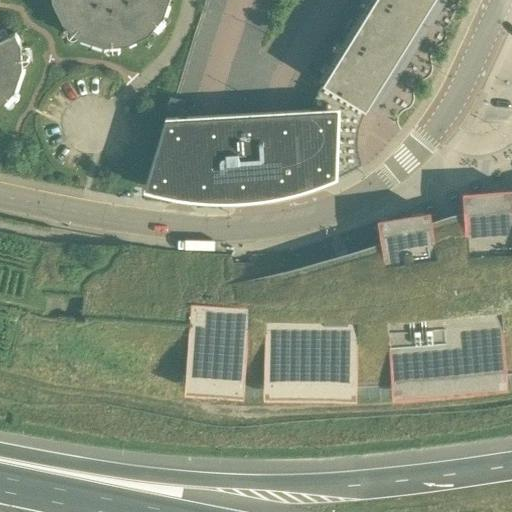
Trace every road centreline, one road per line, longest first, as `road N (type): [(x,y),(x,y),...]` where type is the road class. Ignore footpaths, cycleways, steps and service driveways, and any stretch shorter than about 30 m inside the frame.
road 1 (tertiary): [(0,194),(124,221),(229,229),(317,215),(377,184),(429,135),(501,0)]
road 2 (motorway): [(511,466),(290,487),(134,474),(0,450)]
road 3 (motorway): [(145,511),(0,482)]
